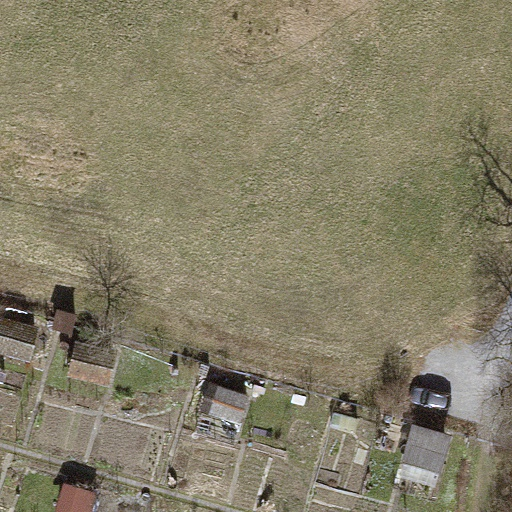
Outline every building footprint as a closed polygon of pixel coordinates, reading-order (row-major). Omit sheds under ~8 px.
[(40,322),(1,312),(0,316),(0,347),(31,356),(40,322)] [(118,345),(77,336),(68,372),(110,382),(118,345)] [(249,391),(211,380),(196,430),(235,441),(249,391)] [(452,432),(413,421),(403,457),(442,468),(452,432)] [(99,489),(64,480),(58,500),(93,510),(99,489)]
